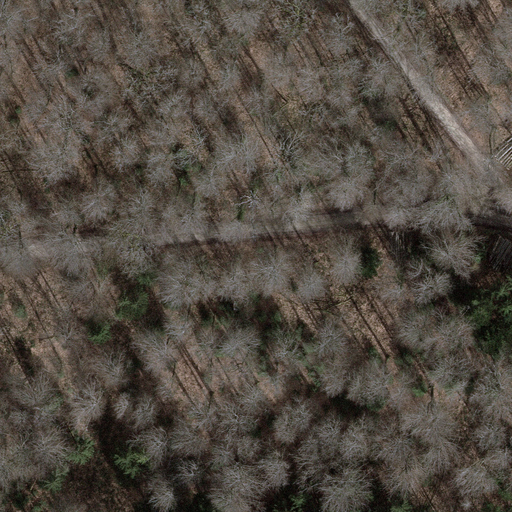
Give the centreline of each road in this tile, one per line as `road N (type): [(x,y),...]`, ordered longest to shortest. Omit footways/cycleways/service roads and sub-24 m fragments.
road 1 (track): [(0,252),(510,201)]
road 2 (track): [(354,0),(511,202)]
